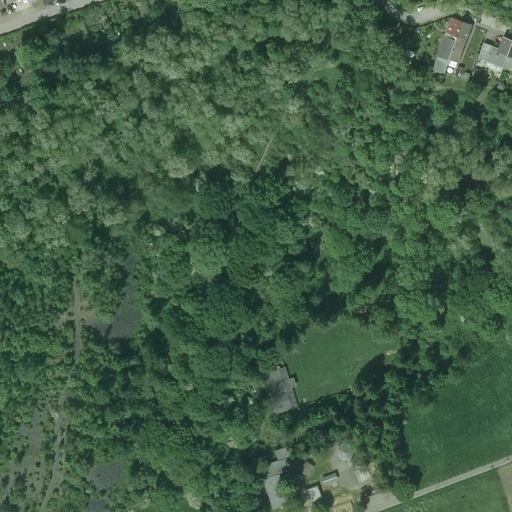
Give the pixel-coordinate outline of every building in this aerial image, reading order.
[(452,17),(448,30),(444,41),(439,56),(449,59),(449,58),(452,48),(454,41),(462,21),(452,17)] [(462,21),(454,41),(452,48),(461,51),(466,37),(467,37),(472,24),(462,21)] [(511,39),(504,36),(500,47),(493,44),(488,59),(504,65),(511,44),(511,39)] [(493,44),(484,41),(479,56),(488,59),(493,44)] [(461,51),(452,48),(449,58),(458,61),(461,51)] [(447,67),(436,64),(434,69),(445,72),(447,67)] [(261,374),(274,416),(298,408),(292,389),(297,387),(294,378),(289,379),(285,367),(261,374)] [(337,456),(342,460),(349,460),(354,455),(354,448),(348,443),(340,443),(336,449),(337,456)] [(284,447),(274,450),(277,460),(288,457),(284,447)] [(285,461),(284,458),(277,460),(258,467),(262,479),(281,473),(288,471),(285,461)] [(308,459),(301,467),(310,474),(316,466),(308,459)] [(323,476),(326,483),(330,481),(336,479),(334,472),(323,476)] [(281,473),(262,479),(272,508),(291,502),(281,473)]
